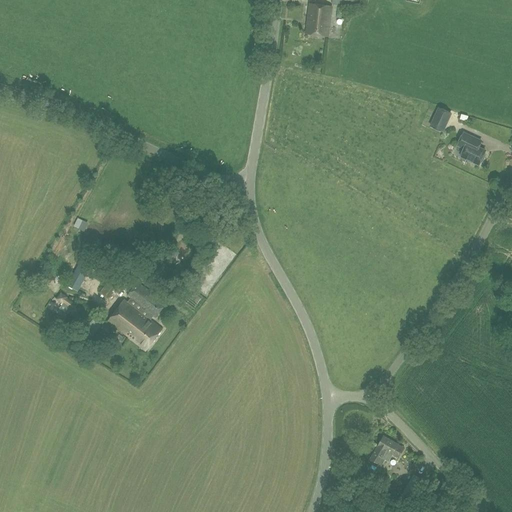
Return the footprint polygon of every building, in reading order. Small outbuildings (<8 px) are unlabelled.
[(327,36),(331,6),(309,4),(306,34),(327,36)] [(451,114),(439,108),(431,126),(443,132),(451,114)] [(479,165),(480,162),(483,162),(486,155),(484,153),(485,151),(473,145),(476,139),(463,133),(458,145),(465,149),(461,156),(479,165)] [(127,295),(145,308),(142,312),(125,299),(108,321),(146,350),(163,328),(151,319),(154,315),(156,317),(166,303),(138,281),(127,295)] [(71,311),(76,304),(67,298),(62,304),(71,311)] [(370,458),(380,465),(384,458),(388,460),(392,454),(398,458),(405,448),(384,435),(370,458)] [(400,495),(410,501),(423,481),(413,474),(400,495)]
